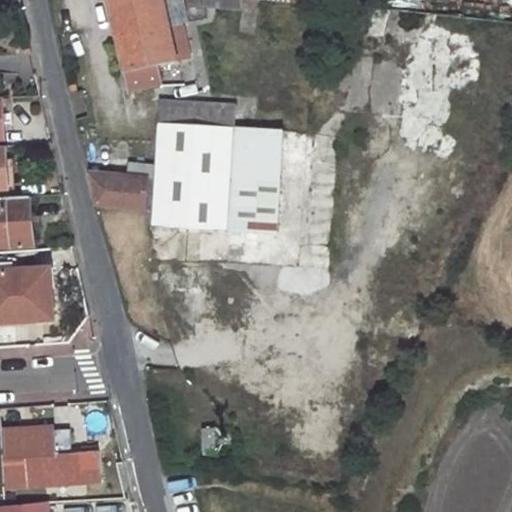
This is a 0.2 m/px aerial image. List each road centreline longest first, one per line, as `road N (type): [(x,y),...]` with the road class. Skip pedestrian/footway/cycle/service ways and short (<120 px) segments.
road 1 (residential): [(49,0),(129,372)]
road 2 (residential): [(129,372),(162,511)]
road 3 (residential): [(0,381),(129,372)]
